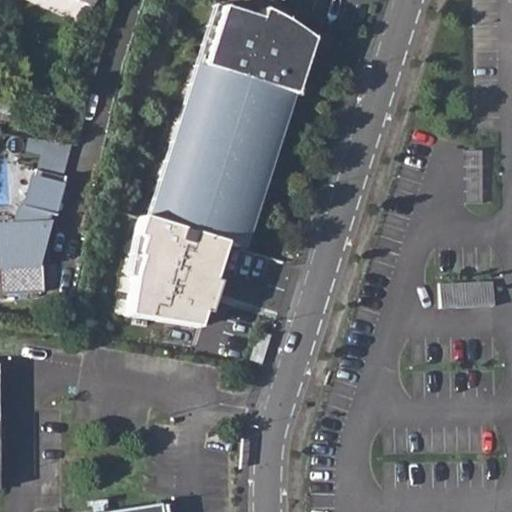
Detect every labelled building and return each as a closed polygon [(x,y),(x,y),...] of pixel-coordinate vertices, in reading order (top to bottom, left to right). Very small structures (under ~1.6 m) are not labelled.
[(253,19),(256,10),(268,15),(281,21),(284,9),(268,0),(214,0),(146,219),(152,221),(217,8),(253,19)] [(217,8),(152,221),(235,247),(283,92),(289,94),(291,94),(308,40),(298,32),(291,26),(281,21),(268,15),(256,10),(253,19),(217,8)] [(298,32),(308,40),(291,94),(297,96),(315,37),(298,32)] [(289,94),(283,92),(235,247),(242,249),(289,94)] [(25,150),(41,154),(36,173),(61,179),(71,144),(29,133),(25,150)] [(58,186),(29,180),(24,206),(18,205),(13,228),(0,228),(0,294),(40,293),(39,264),(45,263),(43,227),(36,227),(40,210),(52,213),(58,186)] [(440,279),(439,304),(492,306),(493,281),(440,279)]
